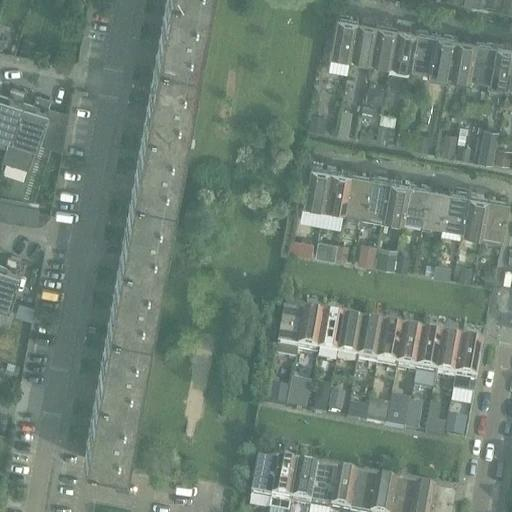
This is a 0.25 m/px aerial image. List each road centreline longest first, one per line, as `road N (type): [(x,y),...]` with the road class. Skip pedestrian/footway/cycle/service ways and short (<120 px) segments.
road 1 (residential): [(478,511),(511,326)]
road 2 (residential): [(82,244),(110,82)]
road 3 (residential): [(53,404),(82,244)]
